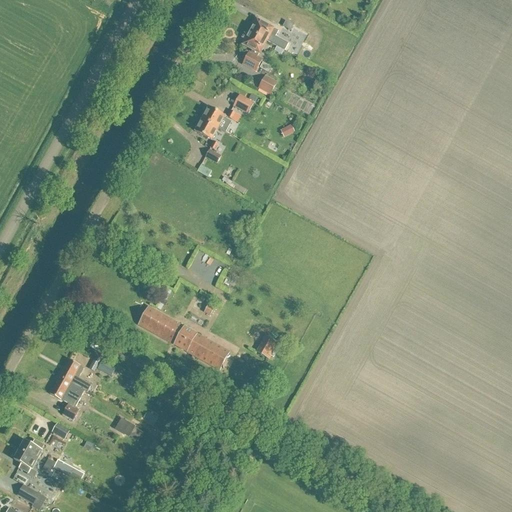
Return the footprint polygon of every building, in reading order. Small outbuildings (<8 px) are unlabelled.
[(271,23),(268,28),(257,21),(254,26),(252,27),(251,29),(251,31),(250,33),(266,42),(275,25),(271,23)] [(286,22),(283,27),(290,32),(294,26),(286,22)] [(260,54),(266,42),(250,33),(249,34),(248,35),(246,37),(246,39),(243,45),(253,51),(251,54),(250,53),(243,65),(256,73),(263,60),(258,57),(259,54),(260,54)] [(260,69),(268,73),(271,67),(263,63),(260,69)] [(277,83),(265,76),(258,89),(270,96),(277,83)] [(240,95),(234,107),(248,115),(255,103),(240,95)] [(202,120),(218,129),(225,117),(209,108),(202,120)] [(231,111),(228,117),(233,120),(236,113),(231,111)] [(212,142),(218,129),(202,120),(195,133),(212,142)] [(295,131),(291,124),(284,129),(288,135),(295,131)] [(216,152),(220,145),(214,142),(210,149),(216,152)] [(206,158),(217,165),(222,157),(210,150),(206,158)] [(212,172),(201,166),(197,173),(208,179),(212,172)] [(225,177),(222,182),(245,196),(248,191),(225,177)] [(220,284),(232,289),(238,275),(226,270),(220,284)] [(210,317),(214,310),(215,309),(209,306),(204,314),(210,317)] [(148,308),(138,326),(220,372),(230,353),(148,308)] [(274,359),(282,342),(268,335),(259,352),(274,359)] [(90,369),(95,372),(103,360),(97,356),(90,369)] [(79,379),(84,370),(80,367),(70,361),(60,379),(74,387),(84,392),(86,393),(87,394),(91,386),(79,379)] [(116,368),(103,361),(98,370),(111,377),(116,368)] [(135,390),(139,383),(130,378),(126,385),(135,390)] [(61,401),(75,409),(84,392),(74,387),(60,379),(50,396),(61,402),(61,401)] [(68,405),(63,416),(74,422),(79,411),(75,409),(68,405)] [(136,428),(122,419),(115,430),(129,438),(136,428)] [(71,431),(59,424),(53,433),(65,440),(71,431)] [(19,452),(38,461),(43,452),(42,451),(44,447),(35,441),(32,446),(25,442),(19,452)] [(32,471),(38,461),(19,452),(14,461),(21,465),(19,470),(35,478),(37,474),(32,471)] [(45,466),(52,469),(55,464),(48,460),(45,466)] [(57,461),(53,469),(70,478),(74,470),(57,461)] [(49,475),(52,469),(45,466),(42,471),(49,475)] [(77,483),(53,470),(50,476),(73,489),(77,483)] [(33,505),(40,494),(24,485),(18,497),(31,504),(33,505)]
